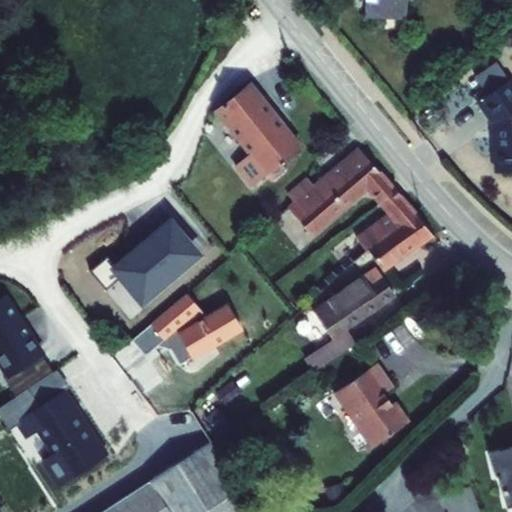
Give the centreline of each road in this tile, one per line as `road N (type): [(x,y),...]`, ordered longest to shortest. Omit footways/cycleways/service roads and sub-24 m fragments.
road 1 (tertiary): [(276,0),(471,236),(511,270)]
road 2 (residential): [(511,306),(490,388),(365,505)]
